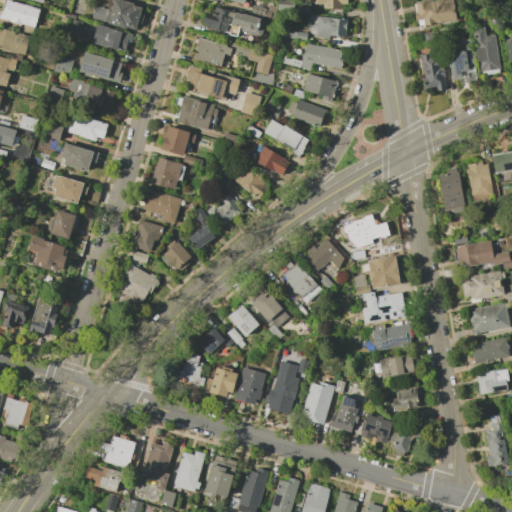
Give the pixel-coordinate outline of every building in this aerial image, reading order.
[(0,11),(2,11),(4,0),(8,0),(39,9),(31,34),(21,31),(23,24),(21,24),(5,20),(0,18),(0,11)] [(93,6),(110,10),(112,0),(120,0),(132,3),(132,5),(140,8),(138,14),(142,15),(140,24),(136,23),(134,29),(126,27),(125,29),(106,23),(107,22),(105,21),(104,22),(90,18),(93,6)] [(292,0),(277,0),(277,11),(292,11),(292,0)] [(346,0),(346,3),(340,4),(340,8),(322,8),(322,3),(315,3),(315,0),(346,0)] [(415,12),(413,4),(438,0),(451,0),(454,19),(422,24),(421,18),(414,19),(413,12),(415,12)] [(203,17),(205,10),(213,12),(214,6),(229,10),(223,32),(208,28),(209,25),(201,23),(203,17)] [(227,24),(229,25),(234,11),(264,20),(259,37),(237,30),(236,36),(229,34),(229,32),(224,31),(227,24)] [(316,16),(345,19),(344,36),(328,35),(328,37),(314,36),(316,16)] [(96,24),(133,35),(130,43),(127,42),(123,52),(91,42),(96,24)] [(483,27),(484,36),(494,35),(499,69),(498,69),(499,73),(486,75),(485,72),(481,73),(481,72),(478,72),(471,29),(483,27)] [(0,28),(28,36),(23,55),(0,48),(0,28)] [(509,41),(508,36),(511,35),(511,61),(507,62),(503,43),(509,41)] [(196,45),(195,45),(197,38),(229,47),(231,42),(248,47),(248,48),(246,57),(229,52),(228,54),(223,53),(219,66),(192,58),(196,45)] [(458,53),(457,47),(459,47),(458,43),(470,41),(477,76),(450,81),(445,55),(458,53)] [(304,43),(333,48),(333,50),(339,51),(339,54),(342,54),(340,68),(312,63),(311,69),(308,69),(300,68),(304,43)] [(248,48),(272,54),(266,74),(253,71),(256,62),(245,59),(246,57),(248,48)] [(83,51),(121,63),(118,72),(121,73),(118,83),(77,70),(83,51)] [(429,54),(429,59),(440,57),(442,67),(443,67),(445,77),(444,77),(445,90),(436,91),(436,88),(423,90),(422,79),(424,79),(422,70),(420,55),(429,54)] [(56,55),(72,60),(68,76),(51,71),(56,55)] [(0,56),(7,59),(8,57),(15,60),(12,71),(5,69),(4,72),(8,74),(5,86),(0,84),(0,56)] [(282,56),(300,61),(298,67),(281,62),(282,56)] [(188,66),(200,69),(199,73),(213,77),(214,72),(238,79),(234,94),(226,92),(224,100),(187,89),(190,80),(184,78),(188,66)] [(306,73),(335,81),(330,101),(320,98),(321,95),(302,90),(306,73)] [(69,78),(82,82),(82,83),(98,88),(98,87),(114,92),(111,102),(110,102),(110,103),(111,103),(109,110),(82,101),(81,103),(70,100),(73,91),(66,89),(69,78)] [(293,89),(303,93),(301,98),(291,95),(293,89)] [(244,92),(259,97),(254,116),(239,112),(244,92)] [(182,96),(213,105),(212,110),(216,111),(214,118),(209,117),(205,130),(175,121),(182,96)] [(289,102),(293,103),(293,102),(295,103),(296,99),(324,109),(318,127),(311,124),(290,117),(291,114),(288,113),(288,112),(286,111),(289,102)] [(268,100),(278,105),(275,110),(278,112),(275,118),(261,112),(268,100)] [(72,113),(107,124),(102,139),(96,137),(95,141),(79,137),(79,136),(66,132),(72,113)] [(21,115),(37,120),(34,131),(17,127),(21,115)] [(269,119),(281,126),(282,125),(307,139),(297,157),(290,153),(292,150),(262,132),(269,119)] [(48,122),(62,127),(58,140),(44,136),(48,122)] [(162,137),(160,136),(163,124),(188,131),(188,133),(194,135),(192,142),(186,141),(182,156),(160,150),(160,148),(159,147),(162,137)] [(0,125),(15,130),(10,146),(0,142),(0,125)] [(250,126),(260,132),(256,138),(246,132),(250,126)] [(223,132),(237,136),(234,145),(221,141),(223,132)] [(63,143),(91,152),(91,151),(97,152),(94,162),(89,161),(85,171),(62,164),(64,158),(59,156),(63,143)] [(253,160),(261,145),(279,156),(278,159),(284,163),(278,173),(271,169),(271,171),(259,163),(258,165),(252,161),(253,160)] [(511,151),(511,170),(509,171),(511,183),(497,185),(495,173),(493,174),(490,156),(511,151)] [(183,154),(201,160),(198,168),(181,163),(183,154)] [(158,157),(181,163),(180,165),(184,166),(180,181),(176,179),(173,189),(151,183),(158,157)] [(464,168),(464,165),(480,162),(481,165),(485,164),(491,195),(486,196),(488,206),(479,207),(478,198),(470,199),(465,174),(463,168),(464,168)] [(244,166),(266,182),(265,184),(267,185),(258,198),(255,196),(253,195),(253,194),(234,181),(244,166)] [(448,173),(447,168),(455,167),(463,212),(452,214),(451,208),(442,210),(436,175),(448,173)] [(54,175),(58,177),(58,176),(82,183),(81,185),(86,187),(84,194),(79,192),(76,203),(52,196),(54,189),(50,188),(54,175)] [(144,199),(146,200),(149,190),(180,199),(173,223),(148,216),(150,211),(142,208),(144,199)] [(213,204),(215,207),(222,203),(219,199),(227,193),(241,211),(218,228),(205,210),(213,204)] [(194,233),(194,232),(199,228),(199,229),(202,228),(191,212),(200,206),(206,216),(206,217),(216,232),(213,234),(214,236),(208,240),(210,242),(205,246),(203,244),(195,249),(187,237),(194,233)] [(52,221),(55,209),(75,215),(68,239),(48,233),(49,230),(47,229),(46,226),(47,223),(49,221),(52,221)] [(362,217),(361,216),(370,214),(372,219),(379,222),(378,223),(384,221),(388,234),(378,237),(378,236),(370,238),(371,242),(360,246),(355,247),(347,239),(343,225),(350,222),(350,221),(362,217)] [(137,219),(162,226),(160,234),(158,234),(156,240),(152,239),(148,251),(130,246),(137,219)] [(31,236),(41,239),(40,240),(63,247),(61,254),(65,255),(61,268),(57,267),(55,272),(32,265),(35,253),(26,250),(31,236)] [(163,255),(162,253),(168,248),(165,245),(172,239),(175,242),(176,241),(189,257),(188,258),(190,260),(179,270),(177,268),(175,269),(174,268),(171,270),(160,258),(163,255)] [(336,268),(328,259),(315,271),(304,258),(309,253),(306,250),(311,245),(314,249),(325,239),(342,258),(336,268)] [(488,241),(490,254),(506,251),(507,258),(511,257),(511,267),(501,269),(500,262),(490,264),(490,262),(457,267),(454,246),(488,241)] [(133,251),(146,254),(144,263),(131,259),(133,251)] [(393,256),(398,284),(371,288),(370,280),(368,280),(367,269),(368,269),(366,260),(393,256)] [(287,269),(284,266),(288,261),(292,265),(295,262),(319,289),(304,303),(295,292),(293,293),(291,291),(291,288),(286,282),(284,284),(282,281),(281,282),(278,277),(279,276),(279,273),(284,270),(287,269)] [(152,286),(148,293),(146,291),(139,303),(136,301),(131,308),(116,299),(120,293),(118,292),(123,283),(119,281),(129,264),(148,275),(149,273),(154,276),(153,278),(155,280),(157,283),(155,286),(152,286)] [(469,279),(468,275),(498,270),(498,272),(502,271),(503,277),(499,278),(502,294),(478,298),(479,301),(470,302),(469,295),(462,296),(460,280),(469,279)] [(363,274),(365,284),(367,283),(368,291),(354,294),(351,276),(363,274)] [(324,275),(337,289),(331,295),(318,281),(324,275)] [(372,291),(373,296),(374,296),(400,292),(404,316),(388,318),(387,313),(367,317),(364,299),(362,300),(361,293),(372,291)] [(256,292),(259,296),(261,294),(264,298),(268,295),(287,317),(275,327),(282,335),(276,340),(266,329),(269,326),(264,321),(265,320),(247,300),(256,292)] [(37,296),(54,301),(53,305),(55,306),(53,313),(55,313),(51,327),(49,326),(47,335),(34,331),(33,332),(27,330),(37,296)] [(0,310),(3,300),(28,307),(23,324),(12,321),(10,328),(0,325),(4,311),(0,310)] [(503,303),(508,327),(478,332),(478,334),(470,335),(469,328),(470,328),(467,309),(503,303)] [(240,305),(257,324),(255,326),(257,328),(252,332),(250,330),(243,336),(226,317),(226,316),(240,305)] [(370,330),(371,330),(370,324),(382,322),(383,328),(407,324),(409,337),(405,337),(406,345),(399,346),(398,346),(374,350),(370,330)] [(212,328),(220,337),(224,333),(232,342),(226,348),(223,344),(209,356),(196,342),(212,328)] [(231,328),(241,338),(240,339),(244,344),(239,348),(235,343),(234,344),(225,333),(231,328)] [(503,337),(505,345),(506,344),(507,349),(506,349),(507,356),(473,363),(469,344),(503,337)] [(182,365),(183,365),(186,353),(197,356),(196,362),(200,363),(197,377),(203,379),(201,386),(178,380),(182,365)] [(410,353),(413,372),(381,378),(378,359),(410,353)] [(299,358),(307,360),(304,374),(296,372),(299,358)] [(267,388),(271,389),(279,361),(296,365),(293,377),(297,378),(295,387),(296,387),(293,399),(291,398),(287,415),(266,409),(267,404),(263,403),(267,388)] [(215,367),(221,369),(221,366),(232,369),(231,372),(236,373),(231,393),(227,392),(226,396),(208,392),(215,367)] [(241,367),(265,374),(260,390),(261,391),(259,399),(255,398),(254,405),(232,399),(241,367)] [(498,368),(498,370),(505,369),(507,380),(504,380),(506,389),(478,394),(475,372),(498,368)] [(336,379),(343,381),(340,393),(333,391),(336,379)] [(309,382),(315,384),(316,381),(332,385),(321,425),(305,420),(306,417),(300,416),(309,382)] [(396,400),(395,391),(414,388),(417,405),(407,407),(407,408),(392,410),(390,401),(396,400)] [(27,416),(29,417),(26,426),(24,426),(17,424),(16,428),(0,424),(2,416),(0,415),(0,411),(6,392),(12,394),(11,399),(17,400),(18,397),(24,399),(23,402),(30,404),(27,416)] [(331,413),(335,415),(341,394),(355,399),(352,407),(357,409),(349,432),(328,425),(331,413)] [(366,414),(391,422),(384,443),(374,439),(376,434),(370,432),(369,438),(359,435),(366,414)] [(485,433),(485,432),(491,431),(488,416),(496,414),(497,422),(501,421),(502,429),(499,430),(501,439),(502,439),(504,451),(505,451),(507,463),(504,464),(504,466),(501,466),(501,464),(495,465),(495,466),(493,466),(486,467),(485,456),(489,456),(486,442),(485,442),(483,433),(485,433)] [(392,427),(398,428),(397,430),(406,423),(420,421),(421,435),(412,436),(408,440),(407,444),(408,444),(407,449),(406,449),(405,452),(403,451),(402,454),(399,455),(394,454),(392,451),(393,448),(391,448),(392,442),(388,441),(392,427)] [(0,434),(4,436),(3,439),(21,444),(16,461),(10,460),(9,461),(0,458),(0,434)] [(118,437),(119,434),(128,437),(127,440),(133,442),(128,462),(126,462),(125,467),(102,461),(105,452),(99,450),(101,442),(109,444),(111,436),(118,437)] [(156,481),(140,476),(149,442),(161,445),(162,442),(172,444),(164,473),(167,473),(163,490),(162,491),(153,488),(156,481)] [(193,488),(192,491),(172,486),(181,451),(193,454),(194,451),(203,453),(195,481),(198,482),(197,489),(193,488)] [(212,459),(234,466),(225,497),(203,491),(212,459)] [(114,492),(91,485),(93,479),(82,476),(85,466),(100,470),(101,467),(121,472),(119,481),(117,481),(114,492)] [(241,511),(234,510),(245,470),(254,472),(255,468),(267,471),(256,508),(255,507),(253,511),(241,511)] [(286,482),(287,477),(298,480),(288,511),(268,511),(277,479),(286,482)] [(300,511),(308,483),(329,489),(322,511),(300,511)] [(163,490),(174,493),(170,506),(159,503),(162,491),(163,490)] [(352,511),(332,511),(338,492),(348,494),(346,499),(355,501),(352,511)] [(107,495),(116,497),(112,511),(103,509),(107,495)] [(127,499),(140,503),(137,511),(127,511),(124,511),(127,499)] [(362,511),(365,502),(376,505),(381,506),(379,511),(362,511)]
